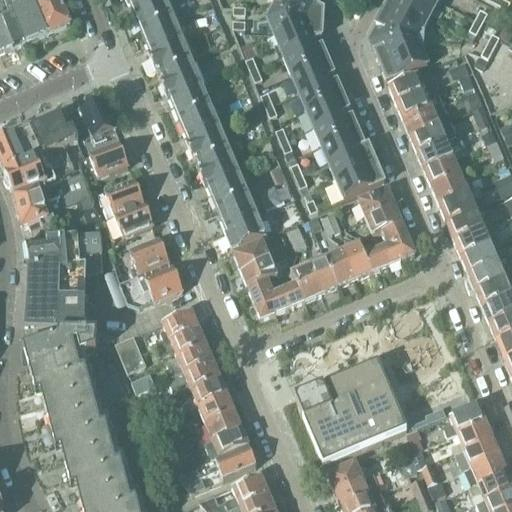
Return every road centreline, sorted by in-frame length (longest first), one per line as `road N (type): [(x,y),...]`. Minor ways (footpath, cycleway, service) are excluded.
road 1 (residential): [(244,359),(114,62)]
road 2 (residential): [(371,0),(356,28),(353,60),(441,279)]
road 3 (residential): [(441,279),(244,359)]
road 4 (residential): [(0,408),(0,230)]
road 5 (residential): [(441,279),(511,441)]
road 6 (residential): [(114,62),(0,111)]
